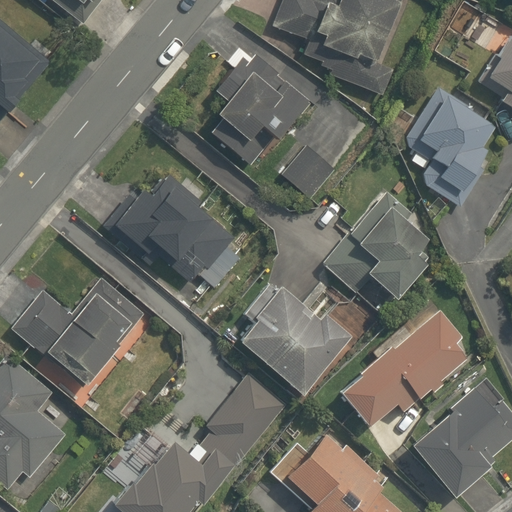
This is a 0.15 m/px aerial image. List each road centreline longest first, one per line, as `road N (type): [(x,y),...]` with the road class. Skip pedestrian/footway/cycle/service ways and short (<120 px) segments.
road 1 (tertiary): [(189,0),(0,220)]
road 2 (unknown): [(511,388),(455,243),(465,203),(499,166)]
